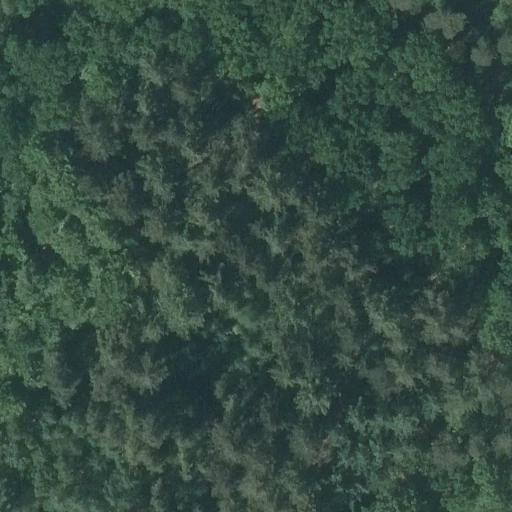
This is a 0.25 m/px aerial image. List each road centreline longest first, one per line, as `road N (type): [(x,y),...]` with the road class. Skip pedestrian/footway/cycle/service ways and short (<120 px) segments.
road 1 (track): [(511,323),(162,10)]
road 2 (track): [(328,511),(511,354)]
road 3 (track): [(178,0),(0,122)]
road 4 (track): [(511,81),(423,0)]
